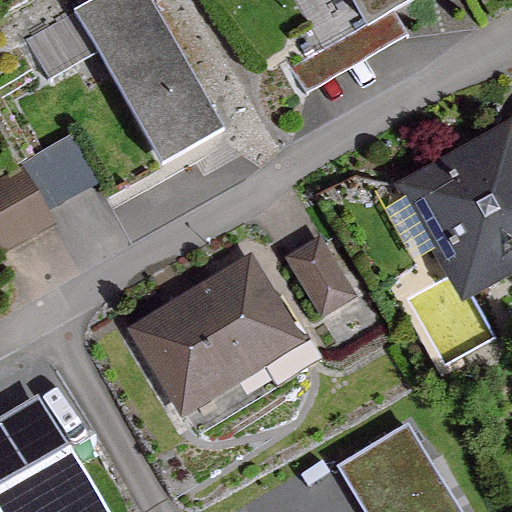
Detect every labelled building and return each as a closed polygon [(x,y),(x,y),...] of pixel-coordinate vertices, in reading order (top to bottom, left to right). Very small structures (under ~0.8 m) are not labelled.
[(142,0),(96,0),(70,15),(158,171),(220,136),(142,0)] [(349,0),(365,28),(414,0),(349,0)] [(47,28),(22,42),(46,84),(71,70),(47,28)] [(412,196),(463,288),(511,261),(511,140),(483,157),(476,144),(438,165),(445,178),(412,196)] [(79,145),(36,166),(60,213),(102,192),(79,145)] [(0,181),(0,249),(45,225),(16,172),(0,181)] [(319,314),(345,299),(314,248),(289,263),(319,314)] [(272,391),(318,363),(303,338),(291,345),(244,268),(133,335),(179,412),(257,366),(272,391)] [(0,426),(0,497),(8,511),(96,511),(62,455),(36,471),(7,422),(0,426)] [(464,511),(417,433),(347,475),(369,511),(464,511)]
